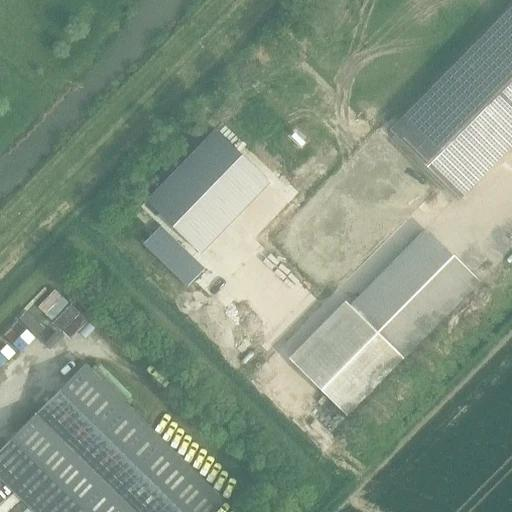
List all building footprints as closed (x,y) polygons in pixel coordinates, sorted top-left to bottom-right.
[(511,143),(511,7),(389,132),(457,200),(511,143)] [(215,128),(146,200),(198,250),(267,178),(215,128)] [(161,225),(144,243),(187,285),(205,267),(161,225)] [(423,233),(351,306),(404,358),(476,285),(423,233)] [(344,301),(288,359),(346,416),(403,359),(344,301)] [(84,364),(0,448),(0,479),(33,511),(211,511),(223,500),(84,364)]
